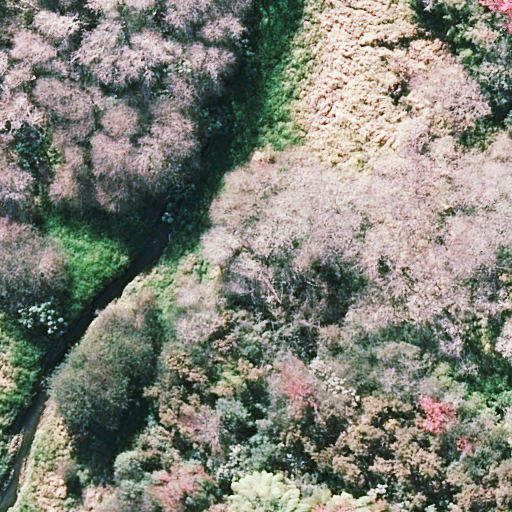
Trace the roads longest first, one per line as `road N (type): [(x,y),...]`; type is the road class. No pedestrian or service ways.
road 1 (track): [(155,375),(312,0)]
road 2 (track): [(481,511),(468,491),(311,472),(155,375)]
road 3 (track): [(73,511),(155,375)]
